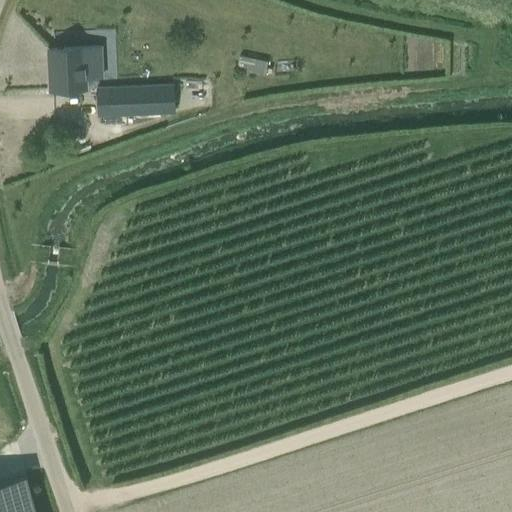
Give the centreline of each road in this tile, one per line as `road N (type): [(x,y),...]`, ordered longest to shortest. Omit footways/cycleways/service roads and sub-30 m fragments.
road 1 (unclassified): [(511,373),(74,511)]
road 2 (unclassified): [(68,511),(0,296)]
